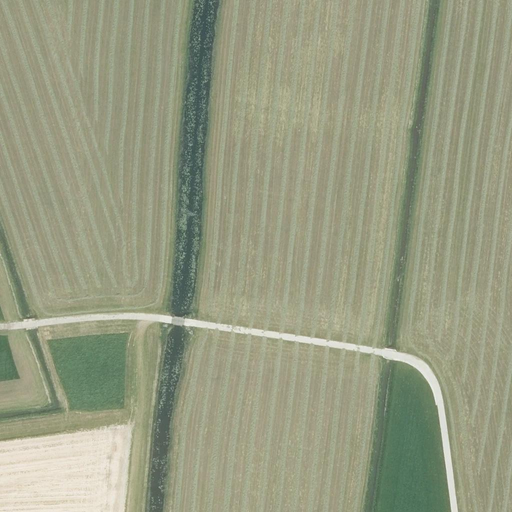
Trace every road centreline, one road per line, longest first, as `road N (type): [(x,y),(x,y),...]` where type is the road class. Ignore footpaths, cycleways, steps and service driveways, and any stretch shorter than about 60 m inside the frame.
road 1 (track): [(171,320),(418,364),(438,394),(453,511)]
road 2 (track): [(171,320),(87,317),(15,326)]
